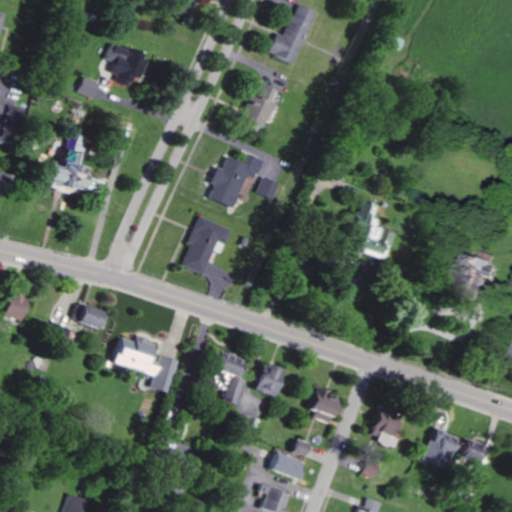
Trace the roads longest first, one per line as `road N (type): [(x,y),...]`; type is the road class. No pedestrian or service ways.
road 1 (secondary): [(511,411),(148,288),(0,251)]
road 2 (residential): [(121,281),(248,0)]
road 3 (residential): [(229,0),(109,278)]
road 4 (residential): [(314,511),(368,363)]
